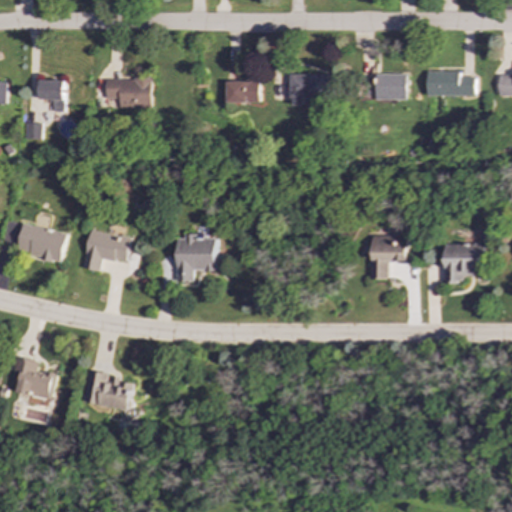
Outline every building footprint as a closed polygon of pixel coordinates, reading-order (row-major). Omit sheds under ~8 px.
[(428,95),(476,96),(476,77),(460,77),(460,71),(428,71),(428,95)] [(377,74),(377,100),(407,99),(407,73),(377,74)] [(511,73),(500,74),(500,96),(511,96),(511,73)] [(302,97),(337,97),(338,75),(291,74),(290,105),(302,105),(302,97)] [(153,108),(153,79),(107,78),(106,99),(120,99),(120,107),(153,108)] [(9,81),(0,80),(0,104),(8,105),(9,81)] [(66,81),(40,80),(40,100),(55,100),(55,112),(66,112),(66,81)] [(259,103),(259,81),(226,81),(226,103),(259,103)] [(24,138),(41,139),(42,123),(25,123),(24,138)] [(16,252),(61,262),(68,233),(23,223),(16,252)] [(99,272),(102,258),(127,262),(131,237),(89,230),(83,269),(99,272)] [(177,238),(177,281),(195,281),(195,270),(217,271),(217,238),(197,238),(197,234),(185,234),(185,238),(177,238)] [(371,279),(388,279),(388,262),(407,262),(408,236),(372,235),(371,279)] [(444,284),(462,284),(462,275),(483,275),(482,244),(444,244),(444,284)] [(39,362),(17,356),(13,372),(21,373),(17,392),(51,400),(57,375),(37,370),(39,362)] [(130,410),(135,382),(110,378),(111,374),(90,370),(84,403),(130,410)]
